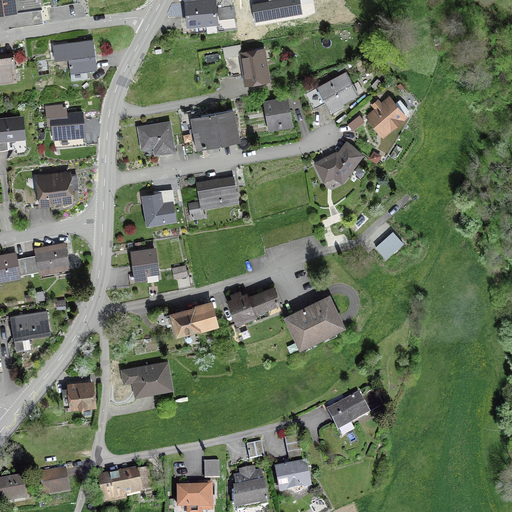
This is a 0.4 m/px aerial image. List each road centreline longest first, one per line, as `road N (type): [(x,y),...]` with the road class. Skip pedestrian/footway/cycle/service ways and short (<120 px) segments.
road 1 (residential): [(89,305),(198,292),(357,242),(407,197)]
road 2 (residential): [(104,182),(307,146),(338,131)]
road 3 (residential): [(317,414),(95,460)]
road 4 (tertiary): [(104,182),(113,95),(150,21)]
road 5 (residential): [(89,305),(105,366),(95,460)]
road 6 (residential): [(150,21),(0,36)]
road 7 (tertiary): [(14,413),(73,339),(89,305)]
